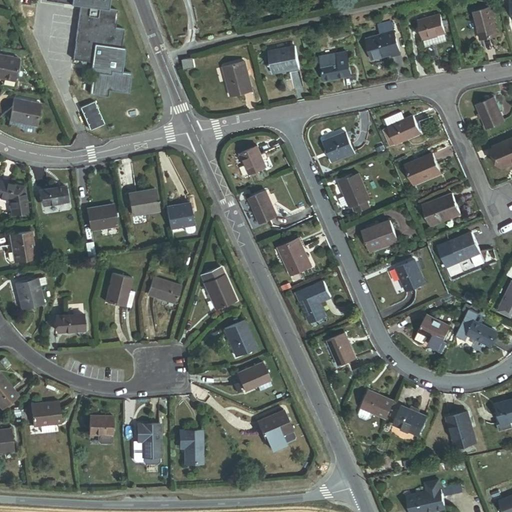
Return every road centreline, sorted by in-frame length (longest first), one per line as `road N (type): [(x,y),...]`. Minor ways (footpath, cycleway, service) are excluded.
road 1 (residential): [(511,365),(462,384),(411,372),(390,355),(285,115)]
road 2 (residential): [(193,131),(354,481)]
road 3 (residential): [(0,500),(222,504),(303,497),(354,481)]
road 4 (residential): [(163,57),(415,0)]
road 5 (residential): [(0,142),(67,156),(193,131)]
road 6 (residential): [(166,372),(129,390),(86,387),(3,334)]
road 7 (residential): [(285,115),(437,84)]
road 8 (residential): [(437,84),(483,195),(510,211)]
